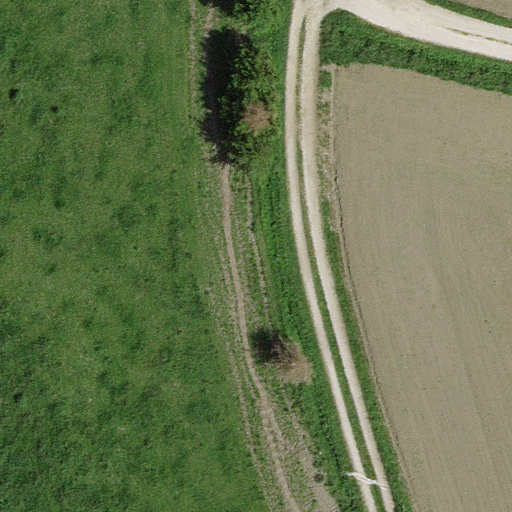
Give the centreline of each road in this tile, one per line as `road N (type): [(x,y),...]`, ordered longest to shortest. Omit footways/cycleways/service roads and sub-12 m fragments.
road 1 (track): [(386,511),(306,200),(315,0)]
road 2 (track): [(355,0),(369,15),(511,51)]
